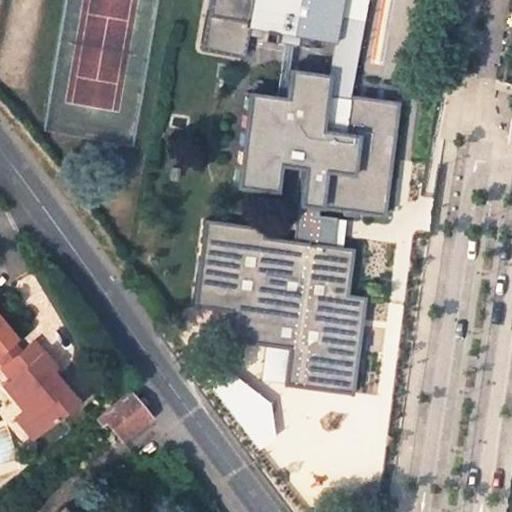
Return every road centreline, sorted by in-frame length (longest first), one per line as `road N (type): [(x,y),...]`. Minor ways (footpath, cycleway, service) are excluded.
road 1 (residential): [(261,511),(0,147)]
road 2 (residential): [(468,149),(413,511)]
road 3 (residential): [(476,511),(511,274)]
road 4 (residential): [(499,0),(468,149)]
